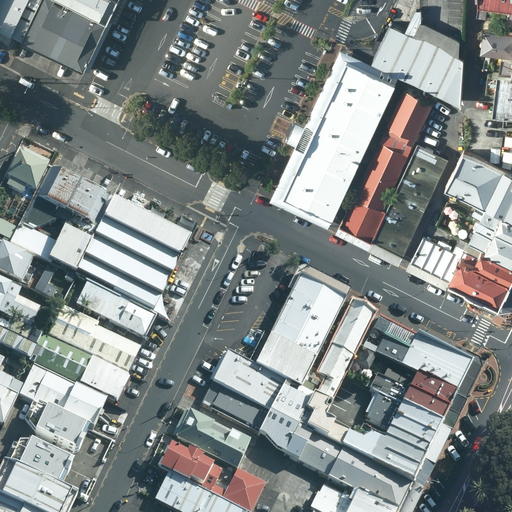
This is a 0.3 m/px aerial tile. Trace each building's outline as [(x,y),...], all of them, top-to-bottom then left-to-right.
[(0,0),(0,26),(26,39),(45,0),(0,0)] [(115,17),(79,0),(45,0),(26,39),(91,69),(115,17)] [(123,0),(79,0),(115,17),(123,0)] [(392,18),(375,55),(463,99),(466,56),(461,51),(461,37),(423,17),(423,5),(419,4),(408,26),(392,18)] [(488,5),(479,4),(477,20),(486,22),(488,5)] [(511,69),(511,8),(510,9),(508,20),(511,20),(511,58),(502,57),(501,68),(511,69)] [(511,54),(511,31),(485,27),(482,50),(511,54)] [(332,218),(399,75),(341,47),(305,123),(301,121),(297,119),(288,139),(292,141),(296,143),(274,190),(332,218)] [(511,110),(511,69),(501,68),(490,68),(488,88),(497,89),(495,109),(511,110)] [(434,100),(406,87),(341,224),(373,239),(387,211),(383,209),(434,100)] [(449,156),(419,142),(373,240),(404,254),(449,156)] [(511,176),(511,170),(466,147),(448,184),(496,209),(511,176)] [(49,163),(19,149),(5,177),(9,179),(6,186),(22,194),(26,187),(35,192),(49,163)] [(66,211),(81,181),(79,180),(52,167),(23,225),(35,231),(56,221),(58,222),(70,228),(76,216),(66,211)] [(511,216),(511,177),(496,209),(511,216)] [(81,181),(66,211),(76,216),(98,227),(113,197),(81,181)] [(113,197),(98,227),(91,240),(83,256),(162,296),(193,237),(113,197)] [(511,236),(511,217),(489,205),(487,208),(478,204),(473,213),(482,218),(481,220),(511,236)] [(511,264),(511,236),(481,220),(478,219),(474,225),(477,227),(475,231),(472,230),(470,234),(473,235),(469,242),(511,264)] [(17,229),(0,221),(0,236),(11,242),(17,229)] [(35,231),(23,225),(13,244),(47,261),(57,242),(35,231)] [(91,240),(65,226),(57,242),(47,261),(74,275),(83,256),(91,240)] [(413,259),(434,269),(448,242),(440,239),(439,241),(426,234),(413,259)] [(448,242),(434,269),(453,280),(471,244),(461,238),(456,247),(448,242)] [(13,279),(21,282),(33,259),(24,256),(25,254),(1,242),(0,244),(0,273),(13,280),(13,279)] [(511,281),(511,264),(483,250),(480,256),(469,250),(465,258),(511,281)] [(162,296),(83,256),(74,275),(84,280),(153,315),(162,296)] [(511,283),(511,282),(464,257),(453,280),(501,304),(511,283)] [(45,270),(35,292),(51,300),(55,290),(47,286),(53,274),(45,270)] [(75,276),(67,273),(64,280),(71,284),(75,276)] [(296,346),(325,288),(299,275),(294,284),(274,326),(273,328),(270,333),(296,346)] [(0,314),(7,318),(7,317),(30,327),(39,308),(17,297),(20,290),(0,280),(0,314)] [(153,315),(84,280),(72,304),(144,340),(156,316),(153,315)] [(346,299),(325,288),(296,346),(317,357),(346,299)] [(377,313),(353,301),(315,379),(323,383),(321,387),(315,396),(331,404),(363,342),(375,317),(377,313)] [(45,336),(128,375),(140,349),(96,328),(97,324),(59,306),(45,336)] [(411,350),(418,336),(375,317),(363,342),(366,343),(378,349),(406,362),(411,350)] [(0,346),(29,361),(41,338),(9,321),(4,331),(0,329),(0,346)] [(296,346),(270,333),(254,365),(286,381),(301,389),(309,373),(317,357),(296,346)] [(29,363),(115,404),(127,377),(42,336),(29,363)] [(458,392),(473,363),(464,359),(418,336),(411,350),(406,362),(378,349),(366,343),(364,347),(418,374),(458,392)] [(283,385),(286,381),(254,365),(250,363),(234,355),(226,351),(218,366),(278,396),(283,385)] [(218,366),(210,382),(269,412),(278,396),(218,366)] [(92,431),(105,402),(33,367),(19,396),(92,431)] [(450,408),(458,392),(418,374),(414,383),(387,371),(384,377),(450,408)] [(0,387),(18,396),(23,386),(13,381),(13,379),(0,372),(0,387)] [(315,377),(309,373),(301,389),(315,396),(321,387),(312,382),(315,377)] [(444,421),(450,408),(384,377),(378,373),(369,390),(378,395),(403,406),(405,402),(444,421)] [(257,436),(269,412),(210,382),(198,406),(257,436)] [(299,428),(315,396),(301,389),(299,393),(283,385),(278,396),(269,412),(257,436),(264,439),(275,452),(284,457),(299,428)] [(0,426),(2,428),(17,397),(0,389),(0,426)] [(437,436),(444,421),(405,402),(403,406),(378,395),(366,420),(388,430),(395,416),(437,436)] [(341,450),(351,431),(328,419),(332,410),(329,408),(331,404),(315,396),(299,428),(313,436),(341,450)] [(75,456),(87,431),(32,404),(23,422),(33,435),(75,456)] [(214,425),(185,411),(171,438),(239,470),(244,459),(252,445),(230,434),(227,441),(210,433),(214,425)] [(386,434),(385,436),(427,457),(429,452),(437,436),(395,416),(388,430),(386,434)] [(313,436),(299,428),(284,457),(299,464),(306,451),(313,436)] [(412,485),(427,457),(385,436),(383,440),(362,429),(360,433),(356,431),(355,433),(351,431),(341,450),(370,464),(412,485)] [(306,451),(404,501),(406,498),(364,476),(370,464),(341,450),(313,436),(306,451)] [(59,491),(71,466),(29,445),(12,445),(4,463),(59,491)] [(186,456),(169,448),(158,470),(168,475),(187,485),(189,482),(211,493),(209,496),(241,511),(252,511),(267,485),(239,470),(228,490),(215,483),(218,477),(209,473),(212,468),(200,462),(201,460),(187,452),(186,456)] [(398,511),(404,501),(306,451),(299,464),(326,477),(356,491),(398,511)] [(68,511),(74,499),(3,463),(0,467),(0,499),(27,511),(68,511)] [(370,464),(364,476),(406,498),(412,485),(370,464)] [(172,511),(241,511),(209,496),(187,485),(168,475),(160,491),(154,503),(172,511)] [(322,483),(319,489),(365,511),(398,511),(356,491),(352,498),(322,483)] [(317,511),(365,511),(319,489),(310,508),(315,511),(317,511)] [(25,511),(0,500),(0,511),(25,511)]
